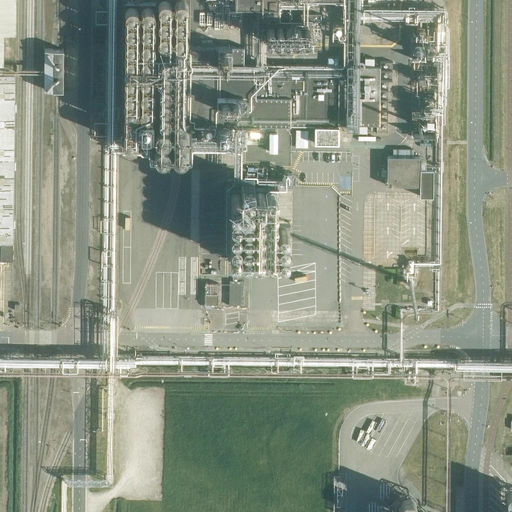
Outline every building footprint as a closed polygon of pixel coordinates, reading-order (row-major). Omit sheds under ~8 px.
[(0,0),(0,259),(12,260),(14,73),(3,73),(3,34),(15,34),(15,0),(0,0)] [(162,9),(164,9),(165,9),(166,9),(168,9),(168,8),(170,7),(170,6),(171,5),(171,4),(171,3),(171,2),(171,0),(170,0),(158,0),(158,1),(158,2),(158,3),(158,5),(158,6),(159,7),(160,8),(161,9),(162,9)] [(178,9),(179,9),(181,9),(182,9),(183,8),(184,8),(185,7),(186,6),(186,5),(186,4),(186,2),(186,1),(186,0),(173,0),(173,2),(173,3),(173,4),(174,5),(175,7),(176,8),(177,8),(178,9)] [(129,16),(131,16),(132,16),(133,15),(134,15),(135,14),(136,13),(137,13),(137,11),(138,10),(138,9),(138,8),(137,7),(137,6),(136,4),(135,4),(134,3),(132,3),(131,2),(130,3),(128,3),(127,4),(126,5),(125,6),(125,7),(125,8),(124,10),(125,11),(125,12),(126,13),(127,14),(128,15),(129,16)] [(144,16),(146,16),(147,16),(148,16),(149,15),(150,15),(151,14),(152,13),(152,12),(153,11),(153,9),(153,8),(152,7),(152,6),(151,5),(150,4),(149,3),(147,3),(146,3),(145,3),(143,3),(142,4),(141,5),(140,6),(140,7),(139,9),(139,10),(140,11),(140,13),(141,14),(142,15),(143,15),(144,16)] [(162,24),(164,25),(165,25),(166,24),(167,24),(168,23),(169,22),(170,21),(170,20),(171,19),(171,18),(171,17),(170,16),(170,14),(169,13),(168,12),(167,12),(165,11),(164,11),(162,11),(161,12),(160,13),(159,14),(158,15),(158,16),(157,17),(157,19),(158,20),(158,21),(159,22),(160,23),(161,24),(162,24)] [(178,25),(180,25),(181,25),(182,25),(183,24),(184,24),(185,23),(186,22),(186,21),(187,19),(187,18),(187,17),(186,16),(186,15),(185,14),(184,13),(182,12),(181,12),(180,12),(178,12),(177,12),(176,13),(175,14),(174,15),(174,16),(173,18),(173,19),(174,20),(174,21),(175,23),(176,24),(177,24),(178,25)] [(129,32),(131,32),(132,32),(133,32),(134,31),(135,31),(136,30),(137,29),(137,28),(138,27),(138,25),(138,24),(137,23),(137,22),(136,21),(135,20),(134,19),(132,19),(131,19),(130,19),(128,19),(127,20),(126,21),(125,22),(125,23),(124,25),(124,26),(125,27),(125,28),(126,30),(127,31),(128,31),(129,32)] [(144,32),(146,33),(147,33),(148,32),(149,32),(150,31),(151,30),(152,29),(152,28),(153,27),(153,26),(153,25),(152,24),(152,23),(151,21),(150,21),(149,20),(147,19),(146,19),(145,20),(143,20),(142,21),(141,22),(140,23),(140,24),(139,25),(139,27),(140,28),(140,29),(141,30),(142,31),(143,32),(144,32)] [(162,40),(164,40),(165,40),(166,40),(167,39),(168,39),(169,38),(170,37),(170,36),(171,35),(171,33),(171,32),(170,31),(170,30),(169,29),(168,28),(167,27),(165,27),(164,27),(163,27),(161,27),(160,28),(159,29),(158,30),(158,31),(157,33),(157,34),(158,35),(158,37),(159,38),(160,39),(161,39),(162,40)] [(178,40),(180,41),(181,41),(182,40),(183,40),(184,39),(185,38),(186,37),(186,36),(187,35),(187,34),(187,33),(186,32),(186,30),(185,29),(184,28),(183,28),(181,27),(180,27),(179,27),(177,28),(176,29),(175,30),(174,31),(174,32),(174,33),(173,35),(174,36),(174,37),(175,38),(176,39),(177,40),(178,40)] [(129,48),(130,48),(132,48),(133,48),(134,48),(135,47),(136,46),(137,45),(137,44),(137,43),(138,42),(137,41),(137,39),(137,38),(136,37),(135,36),(133,36),(132,35),(131,35),(129,35),(128,36),(127,37),(126,37),(125,39),(124,40),(124,41),(124,42),(124,44),(125,45),(126,46),(127,47),(128,48),(129,48)] [(144,48),(146,48),(147,48),(148,48),(149,48),(150,47),(151,46),(152,45),(152,44),(153,43),(153,42),(153,41),(152,39),(152,38),(151,37),(150,36),(149,36),(147,35),(146,35),(145,35),(143,36),(142,37),(141,37),(140,39),(140,40),(140,41),(140,42),(140,44),(140,45),(141,46),(142,47),(143,48),(144,48)] [(129,64),(130,65),(132,65),(133,64),(134,64),(135,63),(136,62),(136,61),(137,60),(137,59),(137,58),(137,57),(137,56),(136,55),(136,53),(135,53),(133,52),(132,51),(130,51),(129,52),(128,52),(127,53),(126,54),(125,55),(124,56),(124,57),(124,59),(124,60),(125,61),(126,62),(127,63),(128,64),(129,64)] [(163,62),(164,62),(166,62),(168,61),(169,60),(170,59),(170,58),(170,57),(170,56),(170,55),(170,54),(170,53),(169,52),(168,52),(167,51),(166,51),(165,51),(163,51),(162,51),(161,52),(160,53),(160,54),(159,54),(159,56),(159,57),(159,58),(160,59),(160,60),(161,61),(162,61),(163,62)] [(177,62),(178,62),(179,62),(180,62),(181,62),(182,61),(183,60),(184,58),(184,57),(184,56),(184,55),(183,54),(183,53),(182,52),(181,51),(180,51),(178,51),(177,51),(176,51),(175,52),(174,53),(174,54),(173,55),(173,56),(173,57),(173,58),(174,59),(174,60),(175,61),(176,62),(177,62)] [(144,65),(146,65),(147,65),(148,65),(149,65),(150,64),(151,63),(152,62),(152,61),(153,60),(153,59),(153,57),(152,56),(152,55),(151,54),(150,53),(149,52),(147,52),(146,52),(145,52),(143,53),(142,53),(141,54),(140,55),(140,56),(139,58),(139,59),(140,61),(140,62),(141,63),(142,64),(143,65),(144,65)] [(163,76),(164,76),(165,76),(166,76),(167,76),(168,75),(169,74),(170,73),(170,72),(170,71),(170,70),(170,69),(169,68),(168,67),(168,66),(166,66),(165,65),(164,65),(163,65),(162,66),(161,66),(160,67),(159,68),(159,69),(159,70),(159,71),(159,72),(159,73),(160,74),(161,75),(162,76),(163,76)] [(176,76),(178,77),(179,77),(180,76),(181,76),(182,75),(183,74),(183,73),(184,72),(184,71),(184,70),(183,69),(183,68),(182,67),(181,66),(180,66),(179,65),(178,65),(177,65),(176,66),(175,66),(174,67),(173,68),(173,69),(172,70),(172,71),(173,73),(173,74),(174,75),(175,75),(176,76)] [(129,81),(130,81),(132,81),(133,81),(134,80),(135,79),(136,78),(137,78),(137,76),(137,75),(138,74),(137,73),(137,72),(137,71),(136,70),(135,69),(133,68),(132,68),(131,68),(129,68),(128,68),(127,69),(126,70),(125,71),(125,72),(124,74),(124,75),(125,76),(125,77),(126,78),(127,79),(128,80),(129,81)] [(144,81),(146,81),(147,81),(148,81),(149,80),(150,80),(151,79),(152,78),(152,77),(153,75),(153,74),(153,73),(152,72),(152,71),(151,70),(150,69),(149,68),(147,68),(146,68),(144,68),(143,68),(142,69),(141,70),(140,71),(140,72),(139,74),(139,75),(140,76),(140,77),(141,79),(142,80),(143,80),(144,81)] [(163,90),(164,90),(166,90),(167,89),(168,89),(169,88),(170,87),(170,86),(170,85),(170,84),(170,83),(170,82),(169,81),(168,80),(167,79),(166,79),(164,79),(163,79),(162,79),(161,80),(160,81),(160,82),(159,83),(159,84),(159,85),(159,86),(160,87),(160,88),(161,89),(162,90),(163,90)] [(177,90),(178,90),(179,90),(180,90),(181,90),(182,89),(183,88),(184,86),(184,85),(184,84),(184,83),(183,82),(183,81),(182,80),(181,79),(180,79),(178,79),(177,79),(176,79),(175,80),(174,81),(174,82),(173,83),(173,84),(173,85),(173,86),(174,87),(174,88),(175,89),(176,90),(177,90)] [(144,96),(145,96),(147,96),(148,96),(149,96),(150,95),(151,94),(151,93),(152,92),(152,91),(152,90),(152,89),(152,87),(151,86),(150,85),(149,84),(148,84),(147,83),(145,83),(144,83),(143,84),(142,84),(141,85),(140,87),(139,88),(139,89),(139,90),(139,92),(140,93),(141,94),(141,95),(143,96),(144,96)] [(129,97),(130,97),(131,97),(132,97),(134,96),(136,95),(136,94),(137,93),(137,92),(137,90),(137,89),(137,88),(136,87),(135,86),(134,85),(133,84),(132,84),(130,84),(129,84),(128,84),(126,85),(125,86),(125,87),(124,88),(124,90),(124,91),(124,92),(124,94),(125,95),(126,96),(127,96),(129,97)] [(176,105),(178,105),(179,105),(180,105),(182,104),(183,103),(184,102),(185,101),(185,100),(185,98),(185,97),(185,96),(184,95),(183,94),(182,93),(181,92),(180,92),(178,92),(177,92),(175,92),(174,93),(173,94),(172,95),(172,96),(172,98),(172,99),(172,100),(172,102),(173,103),(174,104),(175,104),(176,105)] [(163,104),(164,104),(165,104),(166,104),(167,103),(168,103),(169,102),(169,101),(170,100),(170,99),(170,98),(170,97),(170,96),(169,95),(168,94),(167,94),(166,93),(165,93),(164,93),(163,93),(162,93),(161,94),(160,95),(159,96),(159,98),(159,99),(159,100),(159,101),(160,102),(161,103),(162,103),(163,104)] [(144,111),(145,112),(147,112),(148,111),(149,111),(150,110),(151,109),(151,108),(152,107),(152,106),(152,105),(152,104),(152,103),(151,102),(150,100),(149,99),(148,99),(147,98),(145,98),(144,98),(143,99),(142,100),(141,101),(140,102),(139,103),(139,104),(139,106),(139,107),(140,108),(141,109),(141,110),(143,111),(144,111)] [(128,112),(130,112),(131,112),(132,112),(134,112),(134,111),(135,110),(136,109),(137,108),(137,107),(137,106),(137,104),(137,103),(136,102),(135,101),(134,100),(133,99),(132,99),(130,99),(129,99),(127,100),(126,100),(125,101),(124,102),(124,103),(124,105),(124,106),(124,108),(124,109),(125,110),(126,111),(127,112),(128,112)] [(176,120),(178,120),(179,120),(180,120),(182,120),(182,119),(184,118),(184,117),(185,116),(185,115),(185,114),(185,112),(185,111),(184,110),(183,109),(182,108),(181,107),(180,107),(178,107),(177,107),(176,108),(174,108),(173,109),(172,110),(172,111),(172,113),(172,114),(172,116),(172,117),(173,118),(174,119),(175,120),(176,120)] [(162,119),(164,119),(165,119),(166,119),(167,119),(167,118),(168,117),(169,117),(169,116),(170,115),(170,114),(170,113),(169,112),(169,111),(168,110),(167,109),(166,108),(165,108),(164,108),(163,108),(162,109),(161,109),(160,110),(159,111),(159,112),(158,113),(158,114),(159,115),(159,116),(160,117),(161,118),(161,119),(162,119)] [(124,119),(123,121),(123,122),(124,123),(124,124),(125,125),(126,126),(126,127),(128,127),(129,128),(130,128),(131,128),(132,128),(133,127),(134,126),(135,125),(136,124),(136,123),(137,121),(137,120),(136,119),(135,117),(134,116),(133,116),(132,115),(131,115),(130,115),(128,115),(127,115),(126,116),(125,117),(124,118),(124,119)] [(344,143),(345,119),(319,118),(318,142),(344,143)] [(161,136),(163,136),(164,136),(165,136),(166,135),(167,135),(168,134),(169,133),(169,132),(170,131),(170,129),(170,128),(169,127),(169,126),(168,125),(167,124),(166,123),(164,123),(163,123),(162,123),(160,123),(159,124),(158,125),(157,126),(157,127),(156,129),(156,130),(157,131),(157,132),(158,134),(159,135),(160,135),(161,136)] [(179,136),(180,136),(181,136),(183,136),(184,135),(185,134),(186,134),(186,133),(187,131),(187,130),(187,129),(187,128),(187,127),(186,126),(185,125),(184,124),(183,123),(182,123),(180,123),(179,123),(178,123),(176,124),(175,125),(175,126),(174,127),(174,129),(174,130),(174,131),(175,132),(175,134),(176,135),(178,135),(179,136)] [(124,135),(124,136),(124,137),(124,139),(124,140),(125,141),(126,142),(127,142),(128,143),(129,143),(130,143),(131,143),(132,143),(133,142),(135,142),(136,141),(136,139),(137,138),(137,137),(137,135),(136,134),(136,133),(135,132),(134,131),(133,130),(131,130),(130,130),(128,130),(127,131),(126,131),(125,132),(124,134),(124,135)] [(161,154),(163,154),(164,154),(165,154),(166,153),(167,153),(168,152),(169,151),(169,150),(170,149),(170,147),(170,146),(169,145),(169,144),(168,143),(167,142),(166,141),(164,141),(163,141),(162,141),(160,141),(159,142),(158,143),(157,144),(157,145),(156,147),(156,148),(157,149),(157,150),(158,152),(159,153),(160,153),(161,154)] [(179,154),(180,154),(181,154),(182,154),(184,153),(185,152),(186,151),(187,149),(187,148),(187,147),(187,146),(187,145),(186,144),(185,143),(184,142),(183,141),(182,141),(180,141),(179,141),(178,141),(176,142),(175,143),(175,144),(174,145),(174,147),(174,148),(174,149),(175,150),(175,152),(176,152),(178,153),(179,154)] [(427,149),(392,148),(392,183),(423,184),(423,192),(441,192),(441,160),(427,160),(427,149)] [(233,247),(233,258),(292,258),(292,247),(294,247),(294,231),(302,231),(302,166),(282,167),(282,190),(256,190),(257,231),(241,232),(241,247),(233,247)] [(298,356),(265,355),(265,361),(277,361),(277,363),(339,363),(339,355),(308,355),(308,350),(298,350),(298,356)] [(405,511),(412,511),(414,511),(415,511),(416,510),(416,508),(417,507),(417,505),(417,504),(416,502),(416,501),(415,500),(413,499),(412,498),(410,497),(409,497),(407,498),(406,498),(404,499),(403,500),(402,501),(402,503),(401,504),(401,505),(402,507),(402,508),(403,510),(404,511),(405,511)]
